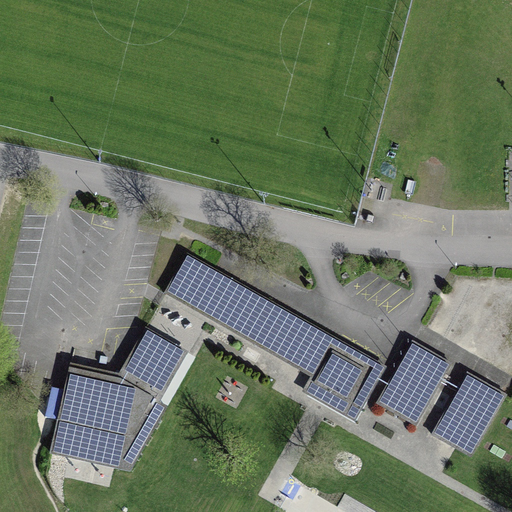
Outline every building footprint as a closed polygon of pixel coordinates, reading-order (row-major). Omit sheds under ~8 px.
[(184,260),(168,290),(261,342),(271,347),(320,375),(316,382),(322,385),(332,391),(347,400),(366,371),(349,362),(337,355),(341,347),(331,341),(184,260)] [(511,375),(511,316),(507,314),(501,324),(496,333),(486,327),(477,322),(462,349),(511,377),(511,375)] [(188,357),(148,329),(134,357),(122,380),(83,372),(71,368),(51,453),(63,456),(130,471),(168,407),(161,403),(177,379),(188,357)] [(449,366),(412,345),(377,405),(414,426),(449,366)] [(506,399),(467,377),(432,438),(448,447),(471,460),(506,399)]
